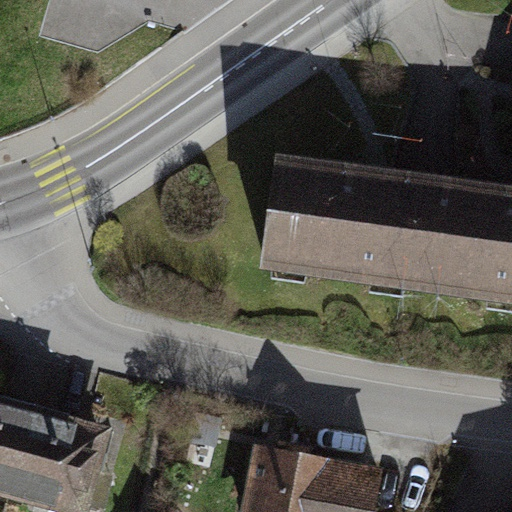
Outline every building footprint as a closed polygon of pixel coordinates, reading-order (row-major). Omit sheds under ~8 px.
[(511,145),(501,180),(511,182),(511,145)] [(431,301),(447,191),(262,167),(240,274),(431,301)] [(447,191),(431,301),(511,311),(511,182),(501,180),(495,198),(447,191)] [(35,408),(0,398),(0,488),(12,492),(35,408)] [(102,427),(35,408),(12,492),(79,510),(102,427)] [(353,511),(365,461),(274,441),(257,511),(353,511)]
